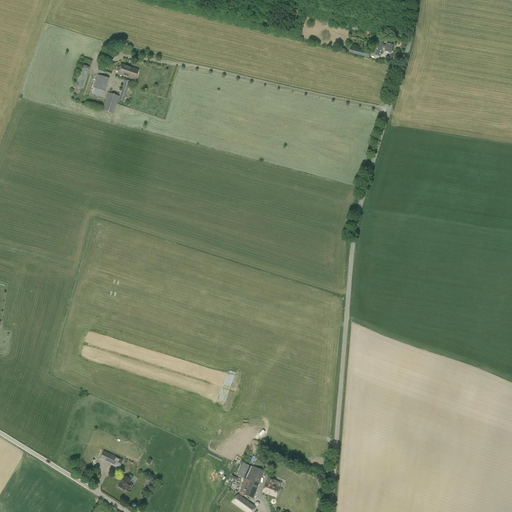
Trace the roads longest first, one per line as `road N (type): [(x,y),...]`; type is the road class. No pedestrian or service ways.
road 1 (unclassified): [(330,511),(355,222),(415,0)]
road 2 (unclassified): [(0,433),(127,511)]
